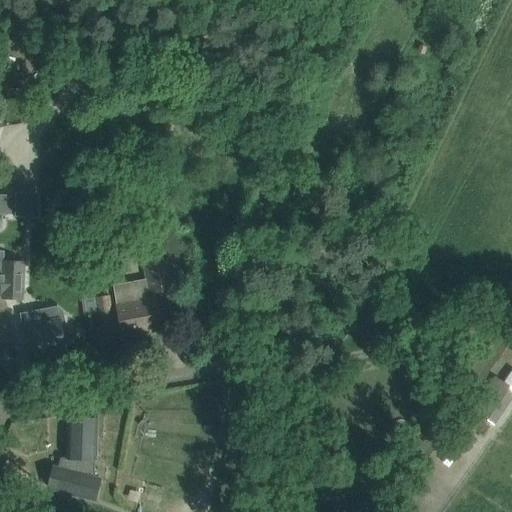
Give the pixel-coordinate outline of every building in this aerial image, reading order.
[(105,118),(104,123),(107,128),(113,129),(117,126),(118,121),(115,116),(110,115),(105,118)] [(16,189),(15,215),(42,215),(42,190),(16,189)] [(0,195),(0,214),(12,215),(12,196),(0,195)] [(66,262),(74,270),(84,262),(76,253),(66,262)] [(122,336),(161,329),(154,292),(173,288),(168,259),(144,263),(147,279),(113,285),(122,336)] [(0,295),(2,296),(2,299),(22,300),(24,261),(3,261),(3,263),(0,262),(0,295)] [(361,327),(375,334),(393,297),(379,290),(361,327)] [(108,296),(96,298),(99,320),(111,318),(108,296)] [(66,328),(62,328),(60,319),(22,327),(28,356),(66,349),(65,345),(69,344),(71,342),(72,340),(73,337),(73,333),(71,330),(66,328)] [(12,333),(0,333),(0,367),(12,368),(12,348),(12,333)] [(494,377),(471,409),(481,416),(493,425),(493,424),(501,414),(511,397),(511,389),(504,383),(494,377)] [(94,499),(100,479),(94,478),(95,460),(96,460),(98,418),(68,417),(66,458),(60,458),(57,469),(53,467),(48,487),(94,499)]
